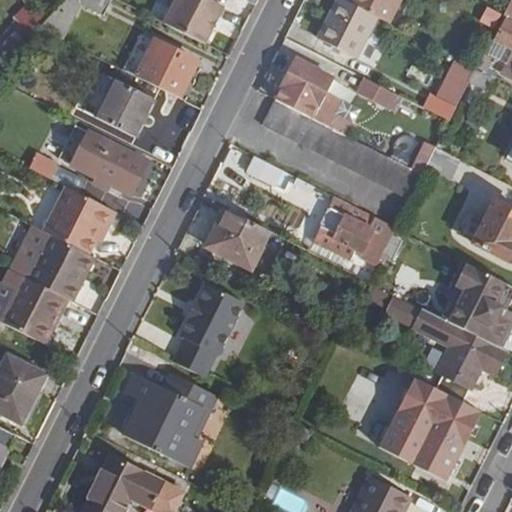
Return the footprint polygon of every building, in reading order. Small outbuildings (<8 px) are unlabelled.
[(66,0),(40,28),(64,39),(81,5),(104,17),(112,0),(66,0)] [(175,0),(163,23),(204,44),(224,7),(210,0),(175,0)] [(338,0),(319,39),(357,59),(379,18),(347,2),(344,0),(338,0)] [(348,0),(347,2),(379,18),(390,23),(401,0),(348,0)] [(40,28),(27,5),(14,17),(21,24),(0,42),(0,69),(1,71),(16,54),(40,28)] [(495,41),(492,40),(478,68),(488,73),(502,45),(511,49),(511,54),(503,73),(511,77),(511,18),(508,17),(495,41)] [(122,69),(137,77),(155,41),(140,34),(122,69)] [(201,62),(156,39),(155,41),(137,77),(182,99),(201,62)] [(283,89),(297,97),(291,109),(312,120),(326,92),(333,78),(298,60),(283,89)] [(463,61),(443,101),(457,108),(478,68),(463,61)] [(114,80),(103,74),(83,112),(95,118),(114,80)] [(397,94),(366,78),(358,94),(389,109),(397,94)] [(153,100),(114,80),(95,118),(134,138),(153,100)] [(312,120),(347,137),(354,124),(336,114),(343,101),(326,92),(312,120)] [(432,95),(425,109),(451,121),(457,108),(443,101),(432,95)] [(275,101),(263,125),(411,200),(424,176),(347,137),(312,120),(291,109),(275,101)] [(69,164),(87,131),(75,125),(57,158),(69,164)] [(149,161),(87,131),(69,164),(68,166),(131,196),(149,161)] [(426,164),(434,146),(422,141),(414,159),(426,164)] [(461,159),(438,147),(427,169),(450,181),(461,159)] [(50,178),(57,161),(35,152),(27,168),(50,178)] [(248,171),(277,185),(284,172),(255,157),(248,171)] [(464,164),(455,183),(468,189),(477,169),(464,164)] [(109,228),(117,213),(68,189),(46,233),(90,255),(97,241),(105,226),(109,228)] [(338,199),(322,232),(349,245),(362,251),(379,260),(380,260),(384,254),(394,235),(397,229),(338,199)] [(511,209),(496,201),(473,243),(510,263),(511,259),(511,209)] [(207,247),(252,270),(255,266),(266,244),(272,232),(225,208),(207,247)] [(109,228),(105,226),(97,241),(102,243),(109,228)] [(34,227),(11,271),(70,300),(86,271),(90,273),(97,259),(90,255),(46,233),(34,227)] [(322,232),(315,244),(342,258),(349,245),(322,232)] [(404,240),(394,235),(384,254),(394,259),(404,240)] [(266,244),(255,266),(268,273),(279,251),(266,244)] [(379,260),(362,251),(359,259),(376,267),(379,260)] [(509,285),(470,266),(459,287),(448,282),(439,299),(454,308),(448,321),(497,345),(509,321),(501,318),(506,308),(499,305),(509,285)] [(0,282),(0,321),(43,343),(59,315),(63,316),(70,300),(11,271),(4,284),(0,282)] [(90,273),(86,271),(70,300),(75,303),(90,273)] [(187,339),(175,362),(208,378),(220,355),(221,355),(246,302),(208,284),(200,303),(197,302),(190,318),(192,319),(183,337),(187,339)] [(370,286),(364,298),(382,308),(388,295),(370,286)] [(483,370),(495,375),(508,350),(501,348),(497,345),(448,321),(395,294),(385,314),(452,348),(439,372),(472,389),(483,370)] [(63,316),(59,315),(43,343),(48,345),(63,316)] [(501,348),(511,325),(511,323),(509,321),(497,345),(501,348)] [(47,375),(8,357),(0,373),(0,412),(23,424),(47,375)] [(437,451),(439,453),(468,399),(412,370),(407,380),(428,391),(406,436),(408,437),(401,452),(429,466),(437,451)] [(126,393),(142,400),(126,434),(192,466),(204,441),(194,436),(208,409),(212,411),(218,397),(170,373),(162,387),(136,374),(126,393)] [(313,431),(297,423),(291,434),(307,442),(313,431)] [(0,470),(4,462),(0,460),(0,446),(1,444),(11,448),(17,436),(0,427),(0,470)] [(11,448),(1,444),(0,446),(0,460),(4,462),(11,448)] [(175,511),(185,493),(111,456),(83,511),(124,511),(131,499),(159,511),(175,511)] [(399,511),(407,496),(371,478),(353,511),(399,511)] [(247,483),(235,504),(250,511),(261,490),(247,483)]
